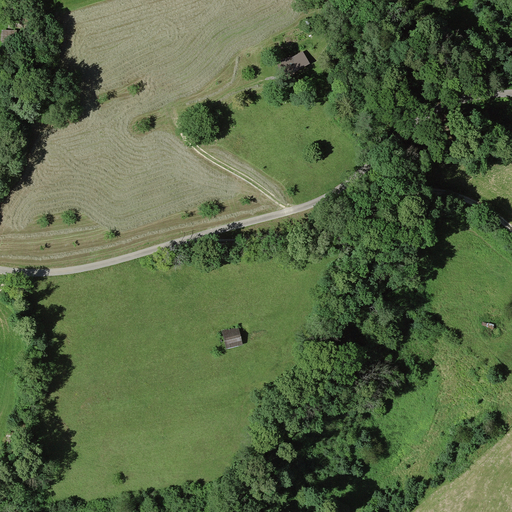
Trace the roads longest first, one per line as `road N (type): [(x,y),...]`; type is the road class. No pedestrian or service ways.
road 1 (residential): [(0,270),(104,263),(311,204),(429,112),(511,94)]
road 2 (track): [(511,230),(444,192),(405,196),(343,231),(191,238)]
road 3 (track): [(289,211),(193,144),(172,109)]
